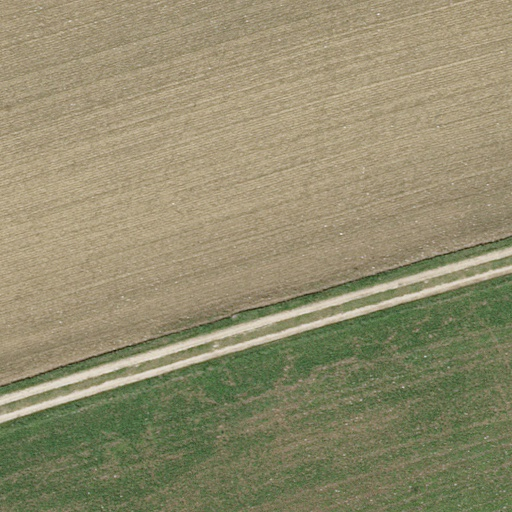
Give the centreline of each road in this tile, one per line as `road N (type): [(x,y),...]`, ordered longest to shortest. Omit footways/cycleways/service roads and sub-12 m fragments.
road 1 (track): [(0,399),(511,241)]
road 2 (motorway): [(0,172),(173,0)]
